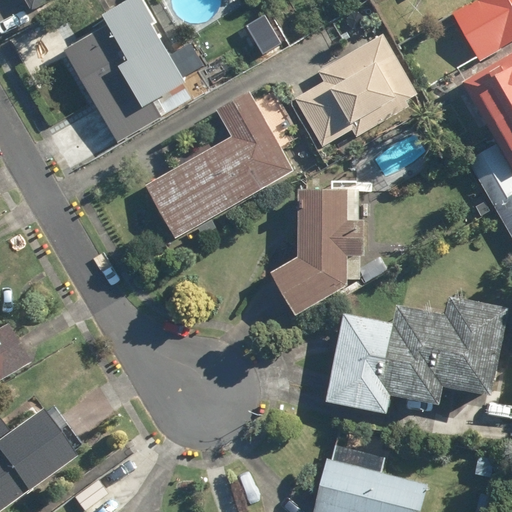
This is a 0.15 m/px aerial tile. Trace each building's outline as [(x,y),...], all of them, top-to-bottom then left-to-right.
[(35,0),(42,11),(60,0),(35,0)] [(199,78),(156,0),(129,0),(68,34),(108,107),(147,85),(156,101),(199,78)] [(511,0),(488,0),(464,14),(489,59),(511,45),(511,0)] [(270,15),(250,26),(268,57),(287,46),(270,15)] [(366,137),(430,98),(390,33),(297,89),(330,145),(360,127),(366,137)] [(511,58),(476,80),(511,139),(511,58)] [(305,167),(257,89),(223,110),(239,136),(156,188),(188,239),(305,167)] [(339,186),(310,186),(309,256),(281,272),(307,315),(361,284),(363,254),(379,254),(380,216),(369,216),(371,182),(339,181),(339,186)] [(353,310),(337,401),(402,413),(406,394),(456,404),(460,382),(506,390),(511,358),(511,301),(462,293),(459,311),(411,303),(408,320),(353,310)] [(0,381),(36,363),(19,331),(4,339),(0,332),(0,381)] [(0,511),(1,511),(81,454),(47,407),(17,430),(4,411),(0,414),(0,511)] [(432,511),(440,483),(390,472),(395,452),(339,438),(335,458),(321,511),(432,511)] [(503,460),(481,453),(474,475),(496,482),(503,460)] [(116,493),(105,478),(81,497),(92,511),(116,493)] [(504,511),(509,497),(485,490),(478,511),(504,511)]
